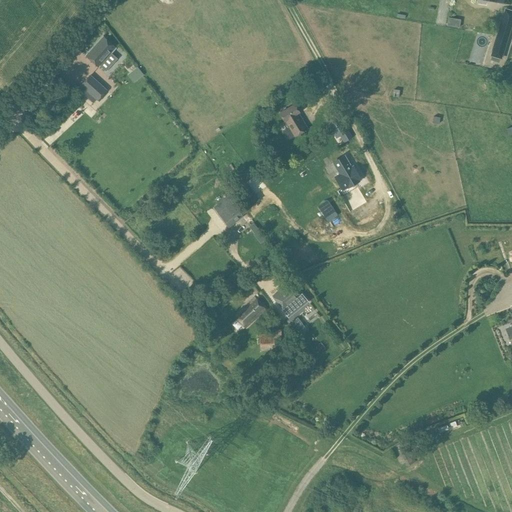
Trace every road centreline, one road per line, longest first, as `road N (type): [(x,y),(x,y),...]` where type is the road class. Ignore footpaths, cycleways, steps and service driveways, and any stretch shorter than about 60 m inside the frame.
road 1 (unclassified): [(172,511),(145,499),(0,339)]
road 2 (unclassified): [(173,288),(9,119)]
road 3 (unclassified): [(9,119),(105,0)]
road 4 (primary): [(101,511),(0,405)]
